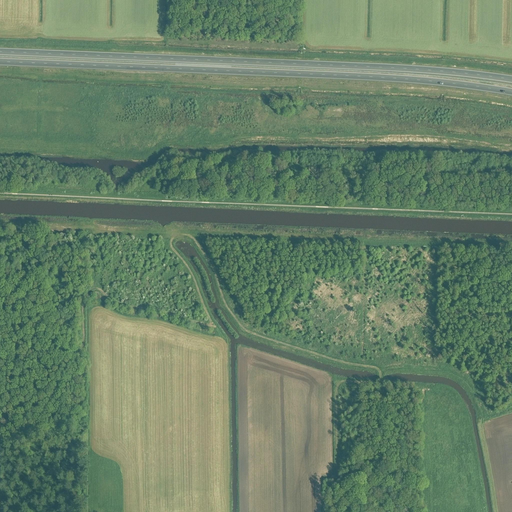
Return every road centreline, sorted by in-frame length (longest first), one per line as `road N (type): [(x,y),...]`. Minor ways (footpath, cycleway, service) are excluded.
road 1 (trunk): [(0,61),(394,78),(511,92)]
road 2 (trunk): [(511,79),(0,51)]
